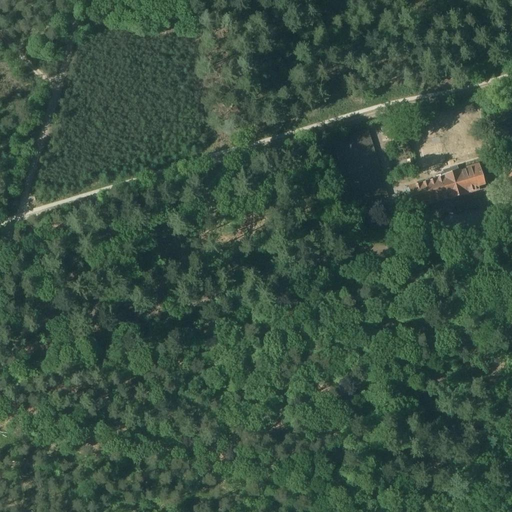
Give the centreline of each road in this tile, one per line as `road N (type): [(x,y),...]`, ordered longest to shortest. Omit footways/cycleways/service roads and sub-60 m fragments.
road 1 (track): [(18,222),(511,80)]
road 2 (track): [(57,88),(18,222)]
